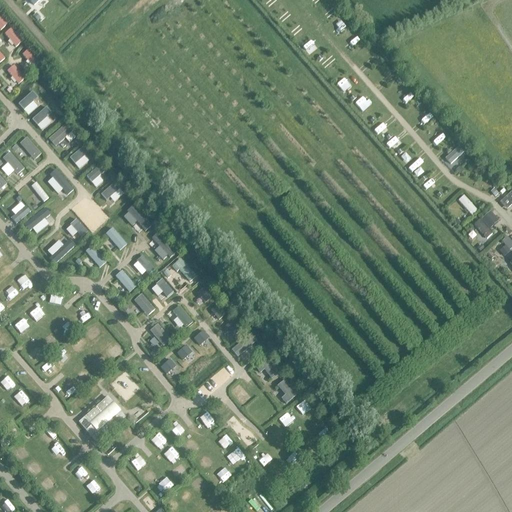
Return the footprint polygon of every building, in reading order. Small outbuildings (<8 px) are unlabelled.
[(46,113),(53,107),(46,99),(39,105),(46,113)] [(37,128),(44,135),(51,129),(44,121),(37,128)] [(67,131),(55,141),(59,145),(70,136),(76,143),(79,140),(69,128),(67,130),(67,131)] [(21,144),(35,160),(42,154),(28,138),(21,144)] [(71,167),(88,153),(84,147),(67,162),(71,167)] [(3,158),(18,175),(25,169),(10,152),(3,158)] [(88,161),(93,166),(98,162),(94,156),(88,161)] [(90,181),(103,170),(99,166),(86,177),(90,181)] [(54,196),(67,184),(61,178),(49,190),(54,196)] [(31,187),(44,203),(49,200),(36,184),(31,187)] [(106,199),(119,188),(115,184),(102,195),(106,199)] [(16,205),(27,217),(31,214),(21,201),(16,205)] [(128,226),(142,214),(137,209),(124,221),(128,226)] [(500,223),(486,210),(476,220),(489,234),(500,223)] [(48,211),(33,225),(37,230),(52,216),(48,211)] [(70,224),(83,238),(88,233),(76,219),(70,224)] [(104,238),(115,251),(120,248),(108,234),(104,238)] [(494,248),(497,252),(510,242),(507,238),(494,248)] [(50,258),(54,264),(71,249),(66,244),(50,258)] [(155,272),(142,257),(137,261),(143,268),(142,269),(146,272),(147,271),(150,276),(155,272)] [(131,291),(135,287),(125,276),(121,280),(131,291)] [(137,297),(125,308),(129,312),(141,301),(137,297)] [(144,344),(153,356),(158,352),(149,340),(144,344)] [(77,422),(95,441),(123,415),(106,396),(77,422)]
